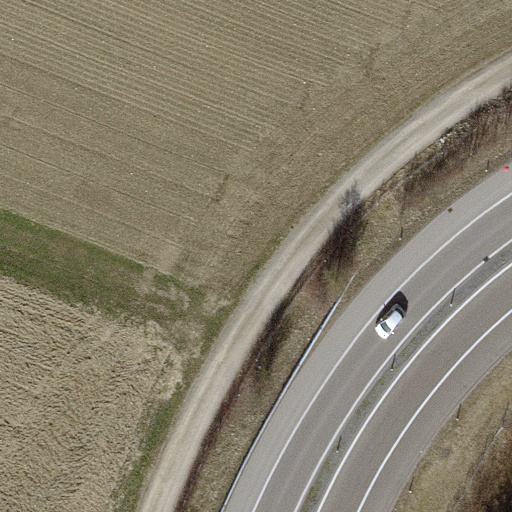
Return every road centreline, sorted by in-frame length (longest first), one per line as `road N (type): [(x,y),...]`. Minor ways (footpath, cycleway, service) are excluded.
road 1 (track): [(511,77),(369,186),(215,402),(172,511)]
road 2 (motorway): [(511,211),(431,277),(367,346),(268,511)]
road 3 (motorway): [(350,511),(430,384),(511,303)]
